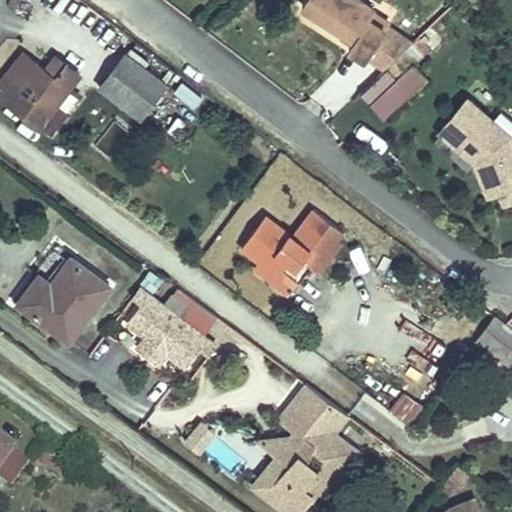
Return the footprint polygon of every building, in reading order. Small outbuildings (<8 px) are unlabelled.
[(387,67),(411,43),(385,30),(391,20),(373,9),(375,6),(365,0),(305,0),(302,4),(355,38),(349,48),(383,70),(387,67)] [(429,48),(419,37),(411,43),(422,54),(429,48)] [(398,78),(422,54),(411,43),(387,67),(398,78)] [(70,88),(80,74),(65,62),(53,77),(44,69),(23,52),(0,79),(0,95),(40,126),(41,124),(70,88)] [(167,84),(126,53),(100,88),(140,118),(167,84)] [(65,62),(56,55),(44,69),(53,77),(65,62)] [(70,88),(41,124),(53,133),(81,96),(70,88)] [(511,184),(511,120),(501,111),(493,120),(467,98),(440,131),(475,161),(477,166),(484,164),(495,191),(499,190),(511,184)] [(92,147),(110,159),(129,130),(111,118),(92,147)] [(495,191),(484,164),(477,166),(488,194),(495,191)] [(511,184),(499,190),(505,202),(511,198),(511,184)] [(318,271),(341,241),(338,239),(343,232),(313,209),(293,235),(266,215),(242,247),(259,260),(278,275),(282,269),(288,261),(292,264),(298,256),(308,263),(318,271)] [(69,340),(109,285),(71,256),(58,274),(62,277),(56,286),(51,283),(39,274),(18,302),(69,340)] [(288,261),(282,269),(296,279),(308,263),(298,256),(292,264),(288,261)] [(278,275),(259,260),(253,268),(287,295),(294,287),(278,275)] [(62,277),(58,274),(51,283),(56,286),(62,277)] [(216,345),(202,334),(217,316),(196,300),(191,306),(173,292),(163,305),(139,286),(133,295),(144,303),(129,323),(146,336),(138,347),(159,363),(167,352),(184,365),(199,346),(210,354),(216,345)] [(511,327),(494,315),(476,339),(511,366),(511,327)] [(317,500),(325,490),(347,484),(346,465),(357,450),(334,431),(347,413),(307,383),(296,397),(312,410),(295,430),(306,439),(297,449),(287,441),(257,440),(276,455),(295,469),(288,476),(283,484),(282,490),(282,501),(284,508),(289,511),(297,511),(310,495),(317,500)] [(404,390),(390,409),(411,426),(426,406),(404,390)] [(312,410),(296,397),(279,417),(295,430),(312,410)] [(199,415),(180,437),(198,453),(217,430),(199,415)] [(306,439),(295,430),(287,441),(297,449),(306,439)] [(0,466),(13,450),(14,447),(0,437),(0,466)] [(81,464),(47,438),(32,457),(61,478),(67,469),(73,474),(74,473),(81,464)] [(0,478),(11,486),(28,461),(13,450),(0,466),(0,478)] [(295,469),(276,455),(253,484),(284,508),(282,501),(282,490),(283,484),(288,476),(295,469)] [(82,479),(89,470),(81,464),(74,473),(82,479)] [(463,484),(470,475),(457,465),(438,491),(445,495),(463,484)] [(68,484),(75,475),(73,474),(67,469),(61,478),(68,484)] [(480,511),(474,497),(440,511),(480,511)]
